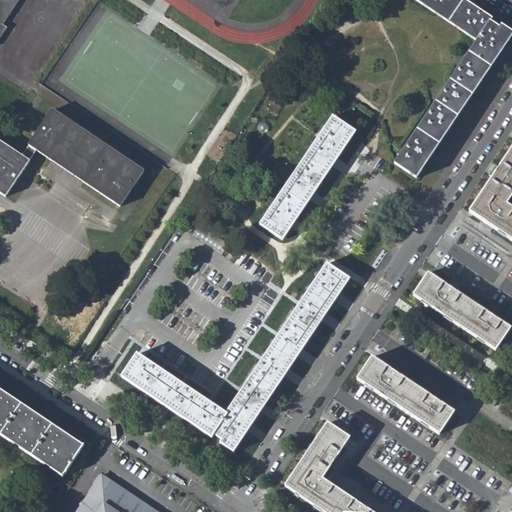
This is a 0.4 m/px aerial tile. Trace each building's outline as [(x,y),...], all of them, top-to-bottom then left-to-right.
[(0,0),(0,38),(7,28),(3,25),(20,0),(0,0)] [(412,0),(476,43),(393,165),(416,180),(511,37),(511,33),(500,26),(497,32),(487,25),(491,19),(461,0),(412,0)] [(37,153),(120,208),(144,172),(52,110),(21,156),(0,142),(0,194),(5,198),(37,153)] [(259,225),(283,241),(355,133),(332,118),(259,225)] [(469,212),(511,241),(511,209),(506,205),(511,195),(511,147),(498,168),(495,166),(489,176),(492,178),(469,212)] [(220,444),(233,453),(349,280),(326,265),(226,414),(137,355),(121,378),(212,439),(216,433),(224,438),(220,444)] [(413,296),(495,351),(509,329),(496,320),(497,318),(487,311),(485,313),(455,293),(457,291),(447,284),(445,286),(428,274),(413,296)] [(357,381),(439,435),(453,413),(371,359),(357,381)] [(0,433),(63,476),(83,447),(0,391),(0,433)] [(321,511),(369,511),(366,510),(368,506),(358,499),(355,503),(322,480),(331,467),(335,469),(341,460),(337,458),(349,439),(327,425),(285,487),(321,511)] [(77,511),(155,511),(102,476),(77,511)]
